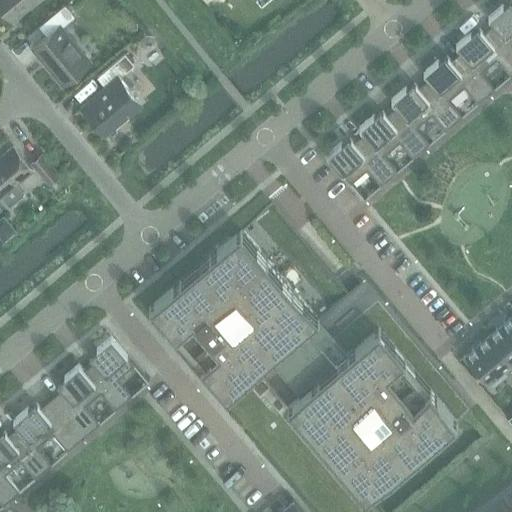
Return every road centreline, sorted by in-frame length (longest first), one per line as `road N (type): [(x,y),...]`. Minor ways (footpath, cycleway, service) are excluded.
road 1 (residential): [(88,285),(272,498)]
road 2 (residential): [(264,137),(436,343)]
road 3 (residential): [(145,237),(28,99)]
road 4 (residential): [(264,137),(390,28)]
road 5 (residential): [(145,237),(264,137)]
